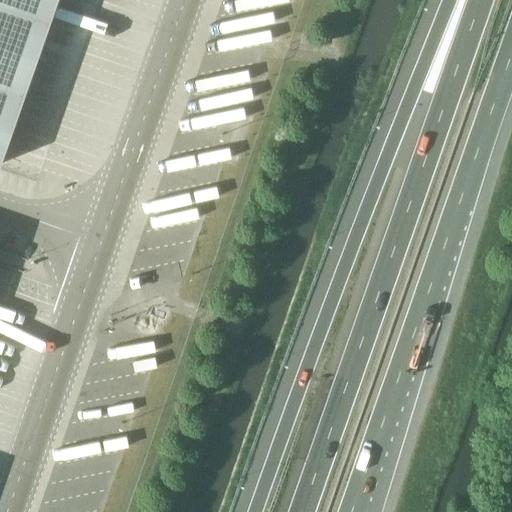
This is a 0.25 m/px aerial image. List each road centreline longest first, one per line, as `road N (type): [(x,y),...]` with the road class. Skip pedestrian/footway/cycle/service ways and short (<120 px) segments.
road 1 (motorway): [(449,0),(256,511)]
road 2 (motorway): [(480,0),(300,511)]
road 3 (unclassified): [(7,511),(184,0)]
road 4 (motorway): [(351,511),(511,48)]
